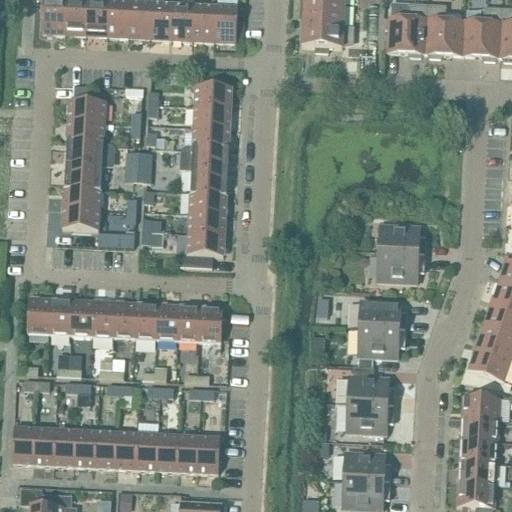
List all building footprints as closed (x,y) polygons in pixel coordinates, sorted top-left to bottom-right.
[(303,0),(303,8),(344,11),(344,0),(303,0)] [(214,12),(212,49),(234,50),(234,58),(235,58),(242,59),(243,44),(244,25),(236,25),(236,13),(237,2),(218,2),(218,12),(214,12)] [(40,40),(62,41),(64,4),(42,3),(40,40)] [(64,4),(62,41),(84,42),(85,5),(64,4)] [(85,5),(84,42),(104,43),(106,6),(85,5)] [(106,6),(104,43),(126,45),(128,7),(106,6)] [(128,7),(126,45),(148,46),(150,8),(128,7)] [(150,8),(148,46),(169,47),(171,9),(150,8)] [(303,8),(302,30),(343,32),(344,11),(303,8)] [(171,9),(169,47),(190,48),(192,10),(171,9)] [(422,59),(424,59),(427,10),(409,9),(408,23),(388,22),(387,57),(407,58),(409,62),(420,63),(422,59)] [(192,10),(190,48),(212,49),(214,12),(192,10)] [(427,10),(424,59),(427,60),(429,63),(440,64),(442,60),(462,61),(464,26),(445,25),(445,11),(427,10)] [(464,26),(462,61),(481,62),(483,66),(494,66),(497,63),(499,63),(501,14),(483,13),(482,27),(464,26)] [(511,14),(501,14),(499,63),(501,63),(503,67),(511,67),(511,14)] [(342,54),(343,32),(302,30),(301,52),(314,52),(314,57),(328,58),(328,53),(342,54)] [(72,102),(85,103),(86,92),(72,91),(72,102)] [(193,92),(192,111),(230,112),(231,93),(193,92)] [(147,97),(147,108),(157,109),(157,98),(147,97)] [(67,106),(66,125),(104,128),(105,108),(67,106)] [(156,123),(157,109),(147,108),(146,123),(156,123)] [(192,111),(191,131),(229,133),(230,112),(192,111)] [(130,119),(129,131),(140,131),(140,119),(130,119)] [(66,125),(64,149),(103,149),(104,128),(66,125)] [(139,144),(140,131),(129,131),(129,144),(139,144)] [(191,131),(190,153),(228,155),(229,133),(191,131)] [(145,138),(145,151),(147,151),(155,151),(155,143),(155,139),(147,139),(145,138)] [(155,143),(155,151),(155,152),(164,152),(165,144),(155,143)] [(64,149),(63,171),(102,173),(113,173),(114,154),(110,150),(103,149),(64,149)] [(178,176),(189,176),(227,179),(228,155),(190,153),(183,152),(179,155),(178,176)] [(124,157),(124,171),(150,172),(151,158),(124,157)] [(63,171),(62,192),(101,194),(102,173),(63,171)] [(150,188),(150,172),(124,171),(123,188),(150,188)] [(189,176),(188,198),(226,201),(227,179),(189,176)] [(62,192),(61,214),(99,216),(101,194),(62,192)] [(142,209),(152,210),(152,197),(143,197),(142,209)] [(188,198),(187,219),(225,222),(226,201),(188,198)] [(125,205),(125,216),(135,217),(136,205),(125,205)] [(98,237),(99,216),(61,214),(59,235),(98,237)] [(135,230),(135,217),(125,216),(125,230),(134,230),(135,230)] [(187,219),(186,239),(224,243),(225,222),(187,219)] [(141,225),(141,237),(150,237),(151,225),(141,225)] [(381,233),(380,259),(423,262),(424,244),(418,243),(419,235),(381,233)] [(141,237),(140,250),(141,250),(150,250),(150,237),(141,237)] [(150,237),(150,250),(150,252),(162,252),(163,239),(150,237)] [(115,238),(115,252),(132,253),(133,253),(134,238),(115,238)] [(186,239),(185,260),(181,260),(180,272),(212,274),(213,262),(223,263),(224,243),(186,239)] [(422,279),(423,262),(380,259),(379,285),(417,287),(417,278),(422,279)] [(511,266),(506,264),(499,286),(511,291),(511,266)] [(511,291),(499,286),(491,308),(511,315),(511,291)] [(25,339),(49,340),(51,304),(27,303),(25,339)] [(51,304),(49,340),(70,342),(72,305),(51,304)] [(317,304),(316,322),(327,322),(328,304),(317,304)] [(72,305),(70,342),(91,343),(93,306),(72,305)] [(93,306),(91,343),(112,344),(114,307),(93,306)] [(360,306),(359,335),(404,337),(405,324),(399,323),(400,308),(360,306)] [(114,307),(112,344),(134,345),(136,308),(114,307)] [(136,308),(134,345),(156,346),(158,310),(136,308)] [(511,315),(491,308),(484,329),(511,338),(511,315)] [(158,310),(156,346),(176,347),(179,311),(158,310)] [(179,311),(176,347),(198,348),(200,312),(179,311)] [(200,312),(198,348),(220,349),(222,313),(200,312)] [(511,338),(484,329),(475,353),(511,365),(511,361),(511,338)] [(404,349),(404,337),(359,335),(358,362),(397,364),(398,349),(404,349)] [(503,387),(511,365),(475,353),(468,374),(503,387)] [(24,372),(24,381),(36,381),(37,372),(24,372)] [(154,372),(154,378),(153,387),(165,388),(166,373),(154,372)] [(336,410),(347,411),(393,413),(394,399),(388,399),(388,384),(373,383),(373,373),(353,372),(352,382),(349,382),(348,384),(337,385),(336,410)] [(55,382),(67,383),(68,374),(56,373),(55,382)] [(68,374),(67,383),(80,384),(80,375),(68,374)] [(97,384),(110,385),(110,376),(97,375),(97,384)] [(110,376),(110,385),(122,386),(123,377),(110,376)] [(140,386),(153,387),(154,378),(141,377),(140,386)] [(182,389),(195,390),(196,380),(183,380),(182,389)] [(196,380),(195,390),(207,390),(208,381),(196,380)] [(23,396),(36,397),(36,387),(23,387),(23,396)] [(36,387),(36,397),(48,398),(48,388),(36,387)] [(64,398),(77,399),(77,389),(65,389),(64,398)] [(77,389),(77,399),(89,400),(90,390),(77,389)] [(105,401),(119,401),(118,392),(106,391),(105,401)] [(118,392),(119,401),(131,402),(131,392),(118,392)] [(146,403),(159,403),(159,394),(147,393),(146,403)] [(159,394),(159,403),(172,404),(172,394),(159,394)] [(187,404),(199,405),(199,396),(187,395),(187,404)] [(199,396),(199,405),(212,406),(213,396),(199,396)] [(462,401),(461,423),(499,424),(500,404),(462,401)] [(393,425),(393,413),(347,411),(346,438),(386,440),(387,425),(393,425)] [(461,423),(460,446),(497,448),(499,424),(461,423)] [(13,432),(11,471),(31,472),(33,472),(35,433),(13,432)] [(325,447),(325,432),(314,432),(314,447),(325,447)] [(35,433),(33,472),(51,473),(53,473),(55,435),(51,434),(35,433)] [(55,435),(53,473),(72,474),(74,474),(76,436),(73,435),(55,435)] [(76,436),(74,474),(94,475),(95,475),(97,437),(96,437),(76,436)] [(97,437),(95,475),(113,476),(115,476),(117,438),(113,437),(97,437)] [(117,438),(115,476),(134,477),(135,477),(137,439),(136,439),(134,439),(117,438)] [(137,439),(135,477),(150,478),(154,478),(156,440),(154,440),(153,439),(137,439)] [(156,440),(154,478),(156,478),(172,479),(174,479),(176,479),(178,441),(174,441),(171,440),(166,440),(158,440),(157,440),(156,440)] [(178,441),(176,479),(196,481),(198,442),(178,441)] [(198,442),(196,481),(217,482),(219,443),(198,442)] [(460,446),(459,468),(496,470),(497,448),(460,446)] [(319,449),(318,462),(328,462),(328,449),(319,449)] [(345,458),(343,487),(389,489),(390,476),(384,475),(385,460),(345,458)] [(459,468),(458,489),(495,491),(496,470),(459,468)] [(389,501),(389,489),(343,487),(341,511),(381,511),(382,501),(389,501)] [(456,511),(470,511),(493,511),(495,491),(458,489),(456,511)] [(119,498),(118,511),(130,511),(131,499),(119,498)] [(28,511),(70,511),(71,502),(40,500),(39,511),(28,511)]
